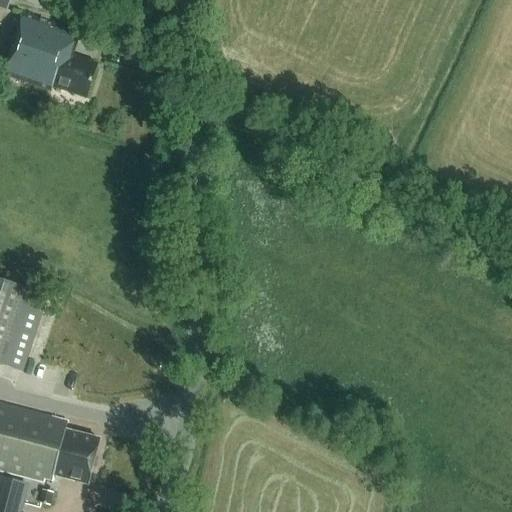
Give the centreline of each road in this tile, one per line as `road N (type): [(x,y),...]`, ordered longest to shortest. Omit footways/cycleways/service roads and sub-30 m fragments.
road 1 (tertiary): [(165,511),(197,336),(183,0)]
road 2 (track): [(186,98),(220,106),(511,254)]
